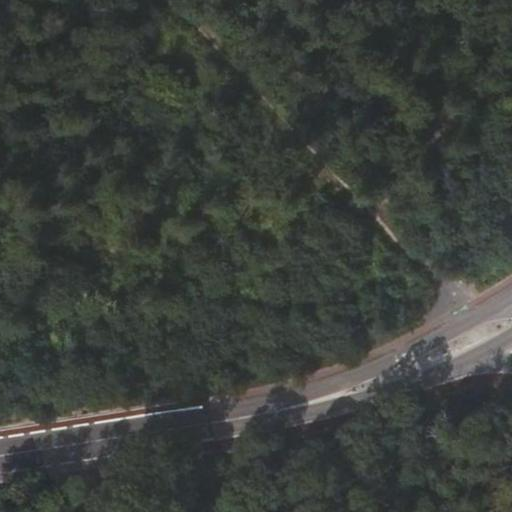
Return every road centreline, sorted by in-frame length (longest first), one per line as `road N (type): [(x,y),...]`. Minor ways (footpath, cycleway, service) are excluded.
road 1 (secondary): [(511,297),(349,379),(81,444)]
road 2 (secondary): [(81,444),(304,417),(405,392),(461,366)]
